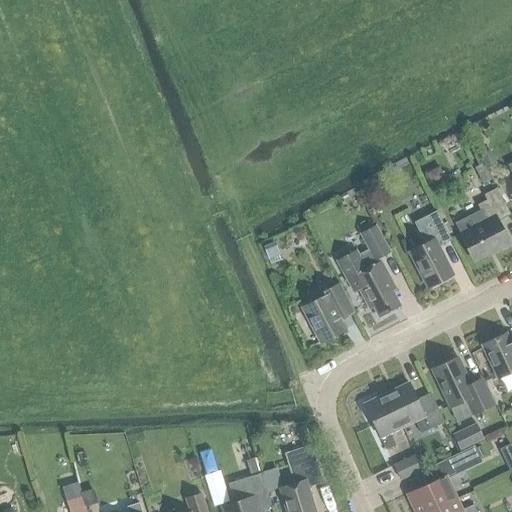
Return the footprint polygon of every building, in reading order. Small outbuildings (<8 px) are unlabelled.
[(479,155),(484,164),(493,159),(488,150),(479,155)] [(491,179),(483,164),(474,169),(481,184),(491,179)] [(459,235),(472,262),(495,250),(496,251),(509,245),(497,221),(509,215),(495,188),(483,195),(485,200),(476,205),(479,211),(453,225),(459,235)] [(424,244),(408,252),(426,288),(451,275),(436,246),(450,239),(435,211),(413,223),(424,244)] [(390,253),(375,225),(358,234),(367,250),(373,262),(378,259),(390,253)] [(268,260),(279,256),(274,243),(263,247),(268,260)] [(378,259),(373,262),(367,250),(356,256),(357,257),(339,267),(352,292),(358,289),(368,308),(372,306),(377,317),(398,305),(390,290),(394,288),(378,259)] [(301,307),(319,343),(344,330),(337,316),(351,309),(338,284),(323,291),(325,295),(301,307)] [(496,379),(511,371),(511,341),(509,343),(505,334),(480,345),(496,379)] [(464,400),(471,415),(493,405),(481,379),(469,384),(456,357),(430,370),(449,408),(464,400)] [(408,383),(385,394),(401,426),(413,420),(420,433),(443,422),(429,393),(415,400),(408,383)] [(401,426),(385,394),(363,404),(385,450),(395,445),(388,432),(401,426)] [(460,451),(484,440),(476,424),(453,435),(460,451)] [(299,442),(308,439),(304,426),(295,429),(299,442)] [(511,449),(509,444),(499,449),(510,471),(511,470),(511,449)] [(278,488),(285,511),(314,511),(307,488),(322,483),(315,460),(308,445),(283,453),(293,484),(278,488)] [(449,458),(455,471),(479,460),(473,446),(449,458)] [(414,455),(392,465),(399,480),(421,469),(414,455)] [(266,492),(274,490),(268,470),(260,473),(266,492)] [(220,507),(221,511),(257,511),(257,509),(270,505),(266,492),(260,473),(227,484),(233,503),(220,507)] [(406,494),(414,511),(426,511),(455,499),(445,476),(406,494)] [(66,502),(81,497),(77,484),(62,489),(66,502)] [(85,506),(96,502),(93,491),(81,495),(85,506)] [(205,511),(200,494),(185,499),(188,511),(205,511)] [(455,499),(426,511),(475,511),(473,505),(460,510),(455,499)] [(126,511),(141,511),(138,503),(125,507),(126,511)]
